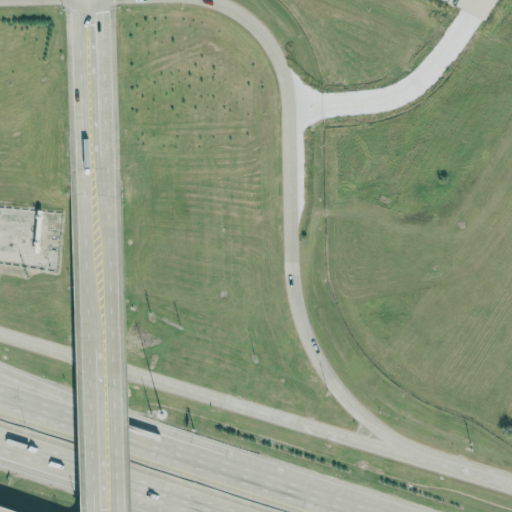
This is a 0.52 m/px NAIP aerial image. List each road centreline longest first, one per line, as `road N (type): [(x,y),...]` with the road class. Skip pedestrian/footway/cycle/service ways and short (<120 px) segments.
road 1 (primary): [(450,468),(347,400),(311,346),(294,294),(281,66),(257,28),(210,0)]
road 2 (primary): [(450,468),(133,372)]
road 3 (secondary): [(121,511),(107,193)]
road 4 (motorway): [(378,511),(157,435)]
road 5 (motorway): [(0,443),(211,511)]
road 6 (secondary): [(80,0),(86,194)]
road 7 (motorway): [(157,435),(0,370)]
road 8 (motorway): [(157,435),(0,383)]
road 9 (secondary): [(93,348),(99,511)]
road 10 (secondary): [(86,194),(93,348)]
road 11 (secondary): [(106,151),(102,0)]
road 12 (primary): [(133,372),(7,336)]
